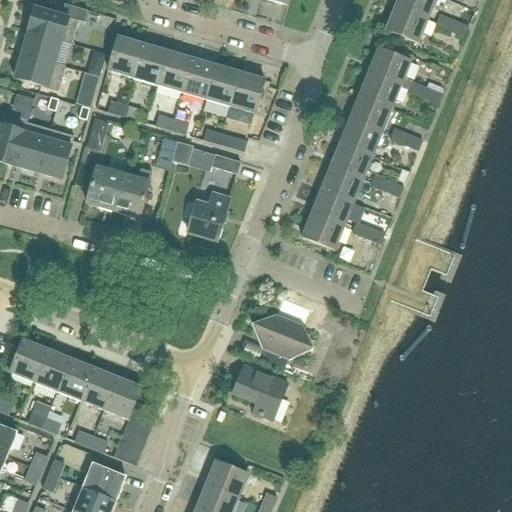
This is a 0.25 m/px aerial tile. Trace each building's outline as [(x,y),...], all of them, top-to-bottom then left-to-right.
[(426,24),(436,0),(434,0),(398,0),(394,11),(426,24)] [(78,23),(84,25),(87,13),(64,7),(61,18),(78,23)] [(71,47),(78,23),(61,18),(34,10),(27,34),(71,47)] [(426,24),(394,11),(384,35),(416,48),(426,24)] [(448,35),(453,23),(439,18),(435,29),(448,35)] [(453,23),(448,35),(464,41),(469,29),(453,23)] [(71,48),(71,47),(27,34),(26,38),(20,57),(64,70),(64,69),(57,67),(63,46),(71,48)] [(108,74),(132,81),(142,48),(117,41),(108,74)] [(132,81),(156,89),(166,55),(142,48),(132,81)] [(401,88),(404,81),(410,64),(413,58),(394,51),(392,57),(377,51),(368,75),(401,88)] [(156,89),(181,96),(191,62),(166,55),(156,89)] [(57,94),(64,70),(20,57),(14,81),(57,94)] [(181,96),(205,103),(215,69),(191,62),(181,96)] [(87,76),(99,79),(101,71),(89,68),(87,76)] [(205,103),(230,110),(239,77),(215,69),(205,103)] [(358,98),(391,112),(401,88),(368,75),(358,98)] [(99,79),(87,76),(85,84),(96,87),(99,79)] [(254,117),(264,84),(239,77),(230,110),(254,117)] [(401,88),(409,91),(412,84),(404,81),(401,88)] [(421,102),(426,90),(412,84),(409,91),(407,96),(421,102)] [(426,90),(421,102),(436,108),(444,91),(428,85),(426,90)] [(33,101),(18,97),(15,108),(19,109),(17,113),(29,117),(33,101)] [(391,112),(358,98),(349,122),(382,135),(391,112)] [(58,103),(50,100),(47,112),(55,114),(58,103)] [(121,120),(124,108),(110,104),(106,116),(121,120)] [(140,113),(124,108),(121,120),(137,125),(140,113)] [(89,112),(81,109),(78,121),(86,123),(89,112)] [(158,118),(155,130),(170,134),(173,122),(158,118)] [(0,165),(14,169),(26,126),(3,119),(0,127),(0,165)] [(100,155),(106,131),(121,136),(123,127),(109,122),(108,125),(94,122),(86,151),(100,155)] [(188,127),(173,122),(170,134),(185,139),(188,127)] [(339,146),(372,159),(382,135),(349,122),(339,146)] [(37,176),(49,132),(26,126),(14,169),(37,176)] [(402,149),(408,137),(393,130),(388,143),(402,149)] [(61,183),(73,139),(49,132),(37,176),(61,183)] [(218,148),(222,137),(206,132),(203,144),(218,148)] [(222,137),(218,148),(244,155),(248,144),(222,137)] [(408,137),(402,149),(418,155),(423,143),(408,137)] [(172,164),(178,145),(177,145),(163,141),(155,170),(169,174),(172,164)] [(178,145),(172,164),(187,168),(193,150),(178,145)] [(330,170),(363,183),(372,159),(339,146),(330,170)] [(236,178),(240,167),(214,159),(211,170),(236,178)] [(111,215),(122,179),(96,171),(96,172),(83,168),(78,188),(90,191),(86,208),(111,215)] [(320,193),(353,207),(363,183),(330,170),(320,193)] [(384,195),(389,184),(375,178),(370,189),(384,195)] [(122,179),(111,215),(138,223),(148,186),(122,179)] [(389,184),(384,195),(399,202),(404,190),(389,184)] [(311,217),(344,230),(353,207),(320,193),(311,217)] [(187,236),(217,245),(229,203),(212,198),(209,210),(196,206),(187,236)] [(344,230),(311,217),(301,241),(334,254),(344,230)] [(365,243),(370,231),(356,225),(350,237),(365,243)] [(370,231),(365,243),(380,248),(385,237),(370,231)] [(312,352),(303,330),(277,318),(254,328),(264,351),(260,362),(242,354),(242,356),(284,374),(288,362),(312,352)] [(22,342),(9,376),(33,385),(46,351),(22,342)] [(69,361),(46,351),(33,385),(56,395),(69,361)] [(93,371),(69,361),(56,395),(80,404),(93,371)] [(269,424),(285,386),(244,369),(232,397),(256,407),(252,417),(269,424)] [(116,380),(93,371),(80,404),(103,414),(116,380)] [(128,424),(131,416),(135,406),(141,390),(116,380),(103,414),(128,424)] [(0,402),(0,415),(9,420),(14,407),(0,402)] [(135,406),(131,416),(153,424),(157,415),(135,406)] [(56,438),(61,427),(64,419),(49,413),(46,421),(42,433),(56,438)] [(31,415),(27,426),(42,433),(46,421),(31,415)] [(153,424),(131,416),(128,424),(126,427),(149,435),(153,424)] [(0,456),(7,459),(19,428),(3,422),(1,429),(0,428),(0,456)] [(126,427),(122,437),(145,446),(149,435),(126,427)] [(78,433),(73,445),(88,451),(93,439),(78,433)] [(141,457),(145,446),(122,437),(118,447),(141,457)] [(93,439),(88,451),(103,457),(108,445),(93,439)] [(136,468),(141,457),(118,447),(113,459),(136,468)] [(42,473),(47,460),(35,455),(30,468),(42,473)] [(48,475),(60,480),(65,466),(53,462),(48,475)] [(206,486),(238,499),(248,475),(215,462),(206,486)] [(116,503),(125,480),(92,466),(83,489),(116,503)] [(24,484),(35,489),(42,473),(30,468),(24,484)] [(41,491),(53,496),(60,480),(48,475),(41,491)] [(201,511),(233,511),(238,499),(206,486),(196,510),(201,511)] [(73,511),(112,511),(116,503),(83,489),(73,511)] [(266,496),(261,508),(270,511),(272,511),(277,501),(266,496)] [(16,502),(12,511),(26,511),(28,506),(16,502)]
